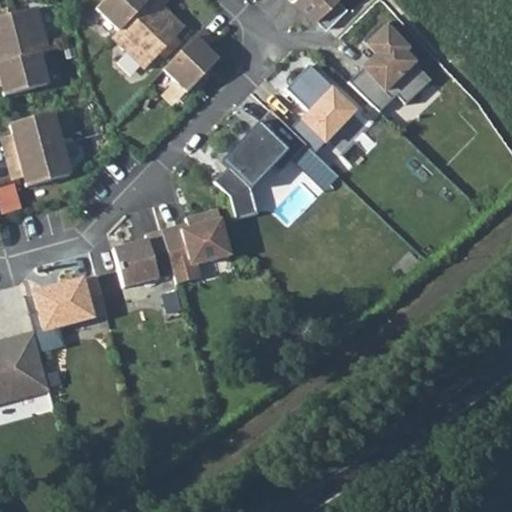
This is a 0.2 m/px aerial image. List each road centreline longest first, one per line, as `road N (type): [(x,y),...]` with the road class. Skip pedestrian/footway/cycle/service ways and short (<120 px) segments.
road 1 (residential): [(0,269),(37,249),(68,244),(107,214),(258,63),(261,45)]
road 2 (trunk): [(511,360),(287,511)]
